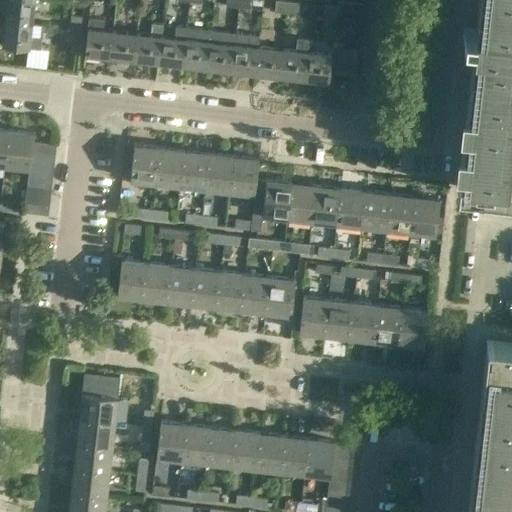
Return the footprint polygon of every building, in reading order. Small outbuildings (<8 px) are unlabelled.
[(31,23),(33,0),(6,0),(4,19),(31,23)] [(249,9),(249,0),(237,0),(237,7),(249,9)] [(275,0),(274,12),(285,13),(287,1),(275,0)] [(508,195),(510,176),(511,160),(511,0),(483,0),(480,29),(464,28),(460,69),(476,71),(467,149),(462,189),(508,195)] [(297,14),(298,2),(287,1),(285,13),(297,14)] [(361,16),(363,4),(337,1),(336,7),(335,13),(361,16)] [(335,19),(335,13),(336,7),(324,6),(323,17),(335,19)] [(361,16),(335,13),(335,19),(334,25),(360,28),(361,16)] [(82,16),(70,15),(69,27),(81,28),(82,16)] [(107,57),(110,30),(103,29),(104,19),(87,18),(87,28),(84,54),(107,57)] [(31,23),(4,19),(1,44),(39,48),(41,38),(29,36),(31,23)] [(132,59),(156,62),(159,36),(160,36),(162,25),(150,24),(149,35),(135,33),(132,59)] [(334,25),(333,36),(359,39),(360,28),(334,25)] [(156,62),(181,65),(185,27),(174,26),(173,38),(160,36),(159,36),(156,62)] [(68,39),(80,40),(81,28),(69,27),(68,39)] [(181,65),(205,68),(209,30),(185,27),(181,65)] [(135,33),(110,30),(107,57),(132,59),(135,33)] [(205,68),(230,70),(234,33),(209,30),(205,68)] [(230,70),(254,73),(257,47),(258,47),(259,36),(234,33),(230,70)] [(331,47),(337,47),(356,50),(357,50),(359,39),(333,36),(331,47)] [(273,49),(258,47),(257,47),(254,73),(278,76),(281,50),(282,50),(283,38),(275,37),(273,49)] [(278,76),(303,79),(306,52),(308,40),(296,39),(295,51),(282,50),(281,50),(278,76)] [(356,50),(337,47),(334,72),(354,74),(356,50)] [(303,79),(327,81),(330,55),(306,52),(303,79)] [(0,127),(0,164),(4,165),(9,129),(0,127)] [(9,129),(4,165),(28,168),(29,165),(30,153),(32,141),(33,132),(9,129)] [(56,144),(32,141),(30,153),(54,155),(56,144)] [(133,144),(129,179),(154,182),(158,146),(133,144)] [(158,146),(154,182),(179,185),(183,149),(158,146)] [(183,149),(179,185),(204,188),(208,152),(183,149)] [(208,152),(204,188),(229,190),(232,155),(208,152)] [(53,167),(54,155),(30,153),(29,165),(53,167)] [(232,155),(229,190),(253,193),(257,157),(232,155)] [(52,179),(53,167),(29,165),(28,168),(27,176),(52,179)] [(50,191),(52,179),(27,176),(26,188),(50,191)] [(265,178),(261,214),(286,217),(290,181),(265,178)] [(290,181),(286,217),(311,220),(315,184),(290,181)] [(315,184),(311,220),(336,223),(340,187),(315,184)] [(340,187),(336,223),(361,225),(365,190),(340,187)] [(49,202),(50,191),(26,188),(25,200),(49,202)] [(365,190),(361,225),(386,228),(390,192),(365,190)] [(390,192),(386,228),(410,231),(414,195),(390,192)] [(414,195),(410,231),(435,234),(439,198),(414,195)] [(0,209),(15,211),(16,202),(0,200),(0,204),(0,209)] [(25,200),(23,212),(48,215),(49,202),(25,200)] [(135,216),(150,218),(151,209),(136,207),(135,216)] [(151,209),(150,218),(166,220),(167,210),(151,209)] [(185,213),(184,222),(199,224),(200,215),(185,213)] [(215,225),(216,217),(200,215),(199,224),(215,225)] [(234,227),(250,229),(251,220),(235,219),(234,227)] [(140,225),(124,223),(124,233),(140,234),(140,225)] [(159,227),(158,236),(173,238),(174,229),(159,227)] [(189,239),(190,230),(174,229),(173,238),(189,239)] [(208,233),(207,242),(222,244),(223,234),(208,233)] [(238,245),(239,236),(223,234),(222,244),(238,245)] [(263,238),(248,237),(247,247),(262,249),(263,238)] [(276,260),(278,240),(263,238),(262,249),(272,250),(271,260),(276,260)] [(278,240),(276,260),(285,261),(286,251),(292,252),(293,242),(278,240)] [(308,244),(293,242),(292,252),(307,254),(308,244)] [(318,246),(316,255),(332,257),(333,248),(318,246)] [(348,259),(349,250),(333,248),(332,257),(348,259)] [(367,252),(366,261),(381,263),(382,253),(367,252)] [(397,265),(398,255),(382,253),(381,263),(397,265)] [(415,267),(432,269),(433,259),(416,257),(415,267)] [(142,297),(146,261),(120,258),(116,294),(142,297)] [(142,297),(167,300),(171,264),(146,261),(142,297)] [(167,300),(191,303),(195,267),(171,264),(167,300)] [(332,265),(315,264),(314,272),(331,273),(332,265)] [(340,266),(339,275),(355,277),(356,267),(340,266)] [(191,303),(216,305),(220,270),(195,267),(191,303)] [(372,271),(372,269),(356,267),(355,277),(374,279),(375,271),(372,271)] [(216,305),(240,308),(244,272),(220,270),(216,305)] [(384,271),(383,280),(404,283),(405,273),(384,271)] [(240,308),(264,311),(269,275),(244,272),(240,308)] [(420,284),(421,275),(405,273),(404,283),(420,284)] [(269,275),(264,311),(290,314),(294,278),(269,275)] [(324,334),(328,299),(302,296),(298,331),(324,334)] [(352,302),(328,299),(324,334),(348,337),(352,302)] [(348,337),(373,340),(377,304),(352,302),(348,337)] [(373,340),(398,343),(402,307),(377,304),(373,340)] [(402,307),(398,343),(423,345),(427,310),(402,307)] [(511,511),(511,341),(492,339),(480,441),(472,511),(511,511)] [(93,376),(91,393),(114,395),(116,379),(93,376)] [(78,418),(114,422),(117,396),(81,392),(78,418)] [(153,411),(143,410),(142,425),(151,426),(153,411)] [(111,447),(114,422),(78,418),(75,442),(111,447)] [(181,459),(185,423),(159,420),(155,456),(181,459)] [(181,459),(205,462),(210,426),(185,423),(181,459)] [(140,441),(150,442),(151,426),(142,425),(140,441)] [(205,462),(230,464),(234,428),(210,426),(205,462)] [(230,464),(254,467),(259,431),(234,428),(230,464)] [(254,467),(279,470),(283,434),(259,431),(254,467)] [(279,470),(304,473),(307,437),(283,434),(279,470)] [(304,473),(328,475),(329,475),(330,467),(332,455),(333,443),(333,440),(307,437),(304,473)] [(75,442),(72,467),(108,471),(111,447),(75,442)] [(357,445),(333,443),(332,455),(355,457),(357,445)] [(354,469),(355,457),(332,455),(330,467),(354,469)] [(128,474),(136,475),(136,474),(145,475),(147,460),(137,459),(137,466),(129,466),(128,474)] [(72,467),(70,491),(106,495),(108,471),(72,467)] [(353,481),(354,469),(330,467),(329,475),(328,475),(328,478),(353,481)] [(136,475),(134,491),(144,492),(145,475),(136,474),(136,475)] [(351,493),(353,481),(328,478),(327,490),(351,493)] [(151,494),(167,496),(168,487),(152,485),(151,494)] [(186,489),(185,498),(201,500),(202,491),(186,489)] [(350,505),(351,493),(327,490),(325,502),(350,505)] [(70,491),(67,511),(103,511),(106,495),(70,491)] [(217,502),(218,493),(202,491),(201,500),(217,502)] [(236,495),(235,504),(250,506),(251,496),(236,495)] [(266,507),(267,498),(251,496),(250,506),(266,507)] [(288,501),(287,510),(299,511),(300,502),(288,501)] [(305,511),(315,511),(316,503),(300,502),(299,511),(305,511)] [(349,511),(350,505),(325,502),(324,511),(349,511)] [(160,503),(158,511),(174,511),(176,505),(160,503)]
